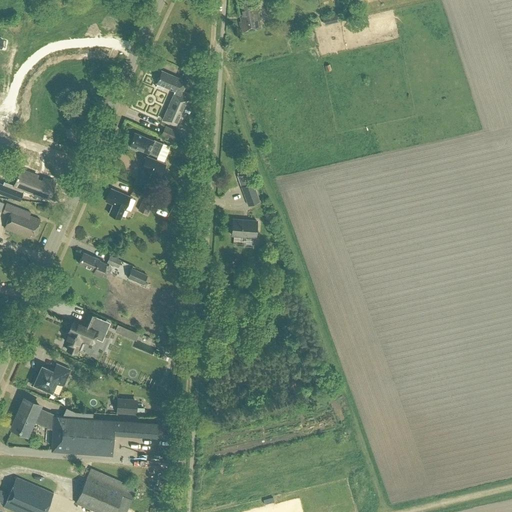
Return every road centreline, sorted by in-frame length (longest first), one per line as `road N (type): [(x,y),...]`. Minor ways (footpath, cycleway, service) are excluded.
road 1 (track): [(386,511),(220,58)]
road 2 (track): [(211,54),(179,511)]
road 3 (tertiary): [(0,367),(159,0)]
